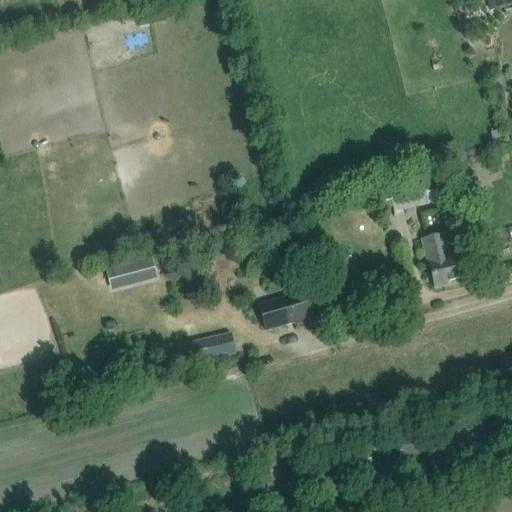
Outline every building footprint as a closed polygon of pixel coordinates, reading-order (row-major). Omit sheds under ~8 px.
[(511,0),(489,0),(493,11),(496,10),(497,12),(511,7),(511,0)] [(444,201),(438,175),(374,192),(379,213),(392,210),(393,214),(444,201)] [(448,254),(442,231),(421,237),(434,286),(470,277),(463,250),(448,254)] [(105,271),(109,284),(155,272),(152,258),(105,271)] [(307,283),(302,261),(288,264),(293,287),(307,283)] [(287,298),(258,306),(266,332),(295,323),(295,326),(313,320),(304,290),(287,295),(287,298)] [(235,355),(230,334),(169,348),(173,369),(235,355)] [(155,373),(152,359),(125,366),(129,380),(155,373)]
